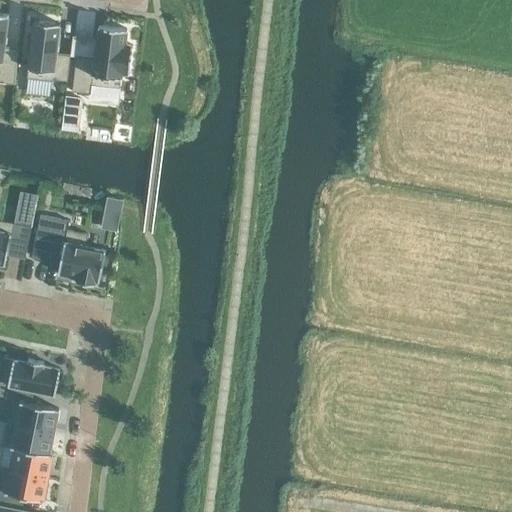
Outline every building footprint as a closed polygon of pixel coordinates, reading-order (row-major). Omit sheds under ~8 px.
[(0,13),(0,82),(14,84),(19,49),(4,47),(7,23),(9,15),(0,13)] [(56,53),(60,24),(34,20),(27,78),(53,81),(53,79),(67,81),(71,55),(56,53)] [(72,91),(91,94),(92,84),(120,88),(122,72),(130,73),(133,45),(125,44),(127,29),(99,26),(95,58),(77,56),(72,91)] [(83,98),(66,96),(64,117),(62,130),(79,132),(83,98)] [(108,197),(102,228),(117,231),(123,200),(108,197)] [(25,258),(34,217),(24,215),(22,225),(0,220),(0,263),(5,264),(7,255),(25,258)] [(76,281),(95,285),(96,281),(100,281),(101,276),(104,276),(108,256),(105,256),(106,250),(86,246),(88,234),(68,230),(69,221),(41,215),(32,257),(60,262),(58,273),(77,277),(76,281)] [(27,363),(4,358),(0,377),(0,383),(56,395),(56,391),(59,392),(63,373),(60,373),(61,369),(43,366),(44,362),(28,359),(27,363)] [(31,403),(34,390),(8,385),(6,398),(11,399),(6,422),(54,432),(59,409),(31,403)] [(54,432),(6,422),(1,446),(9,447),(10,446),(50,454),(50,453),(54,432)] [(50,453),(50,454),(10,446),(9,447),(5,468),(5,469),(48,477),(53,454),(50,453)] [(44,501),(48,477),(5,469),(5,468),(0,467),(0,468),(0,505),(21,510),(23,497),(44,501)]
